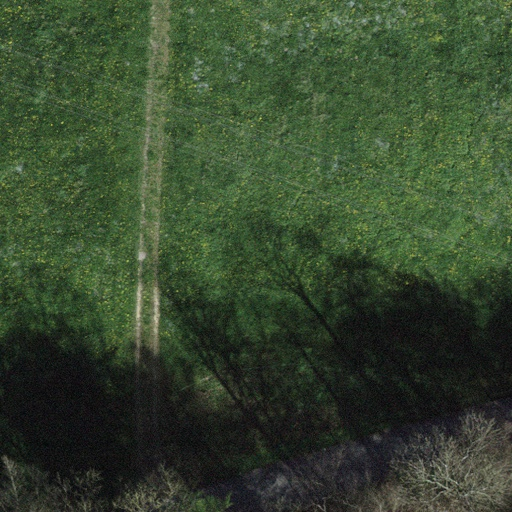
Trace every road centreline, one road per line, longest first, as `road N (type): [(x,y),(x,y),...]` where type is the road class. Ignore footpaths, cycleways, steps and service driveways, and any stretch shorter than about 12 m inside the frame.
road 1 (track): [(152,0),(141,511)]
road 2 (unclassified): [(249,511),(511,434)]
